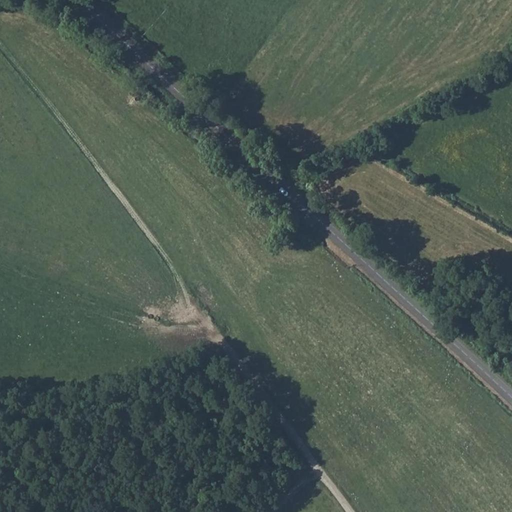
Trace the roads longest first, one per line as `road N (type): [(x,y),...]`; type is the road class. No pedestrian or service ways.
road 1 (tertiary): [(511,398),(78,0)]
road 2 (track): [(350,511),(207,325)]
